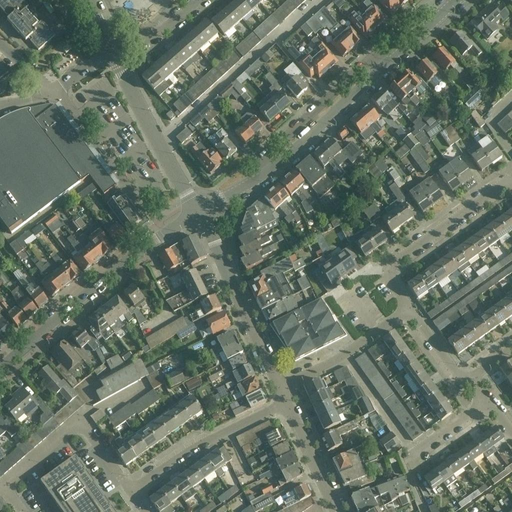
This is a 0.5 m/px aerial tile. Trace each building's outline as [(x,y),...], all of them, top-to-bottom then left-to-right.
[(22,0),(5,0),(0,5),(0,8),(7,16),(9,14),(11,17),(7,21),(13,27),(16,31),(31,18),(24,10),(28,7),(22,0)] [(251,13),(240,0),(238,0),(230,7),(242,21),(251,13)] [(260,5),(256,0),(240,0),(251,13),(260,5)] [(297,9),(289,0),(280,9),(288,18),(297,9)] [(333,0),(331,2),(335,6),(339,11),(345,5),(341,1),(341,0),(333,0)] [(376,0),(391,16),(400,8),(392,0),(376,0)] [(392,0),(400,8),(409,0),(408,0),(392,0)] [(369,12),(364,16),(376,29),(385,21),(368,1),(363,5),(369,12)] [(335,6),(331,2),(319,13),(351,50),(354,47),(355,48),(361,42),(349,29),(344,34),(337,26),(331,18),(332,17),(327,12),(335,6)] [(471,24),(478,31),(487,41),(498,30),(494,26),(501,20),(503,21),(509,15),(501,6),(496,11),(491,5),(471,24)] [(45,9),(50,15),(54,12),(49,6),(45,9)] [(242,21),(230,7),(221,15),(233,28),(242,21)] [(288,18),(280,9),(276,12),(284,21),(288,18)] [(351,50),(319,13),(305,25),(313,33),(315,35),(323,29),(324,30),(326,28),(330,33),(329,33),(336,41),(331,45),(343,58),(349,52),(351,50)] [(347,19),(363,37),(365,35),(367,37),(376,29),(364,16),(359,20),(354,13),(347,19)] [(233,28),(221,15),(212,23),(211,21),(211,22),(224,37),(233,28)] [(279,26),(271,17),(262,25),(270,34),(279,26)] [(31,18),(16,31),(20,35),(26,41),(30,37),(32,40),(30,42),(38,51),(55,36),(42,22),(38,25),(31,18)] [(205,22),(197,30),(209,44),(218,35),(211,28),(204,20),(204,21),(205,22)] [(270,34),(262,25),(253,33),(261,42),(270,34)] [(313,33),(305,25),(300,29),(306,36),(308,38),(313,33)] [(209,44),(197,30),(187,38),(200,51),(209,44)] [(261,42),(253,33),(244,41),(252,50),(261,42)] [(450,43),(457,50),(462,56),(471,49),(478,57),(482,54),(471,41),(469,43),(461,33),(450,43)] [(200,51),(187,38),(178,46),(190,59),(200,51)] [(320,43),(315,38),(311,42),(315,48),(311,51),(328,71),(337,63),(320,43)] [(252,50),(244,41),(235,50),(243,59),(252,50)] [(190,59),(178,46),(169,54),(181,68),(190,59)] [(433,58),(440,65),(445,71),(450,67),(454,71),(455,69),(460,74),(463,72),(443,49),(442,50),(443,50),(439,53),(439,52),(433,58)] [(328,71),(311,51),(302,59),(319,79),(328,71)] [(232,52),(223,60),(231,69),(240,61),(232,52)] [(262,59),(266,64),(273,57),(269,52),(262,59)] [(181,68),(169,54),(160,62),(172,75),(181,68)] [(231,69),(223,60),(214,68),(222,77),(231,69)] [(172,75),(160,62),(151,70),(168,89),(172,86),(167,80),(172,75)] [(433,64),(430,66),(426,62),(417,70),(434,89),(447,78),(440,71),(440,72),(433,64)] [(293,65),(288,69),(284,72),(292,82),(286,87),(296,99),(307,90),(297,78),(301,75),(293,65)] [(0,94),(3,93),(5,90),(6,86),(4,82),(13,77),(10,74),(9,74),(0,66),(0,94)] [(222,77),(214,68),(206,77),(213,86),(222,77)] [(168,89),(151,70),(142,78),(159,98),(168,89)] [(402,78),(399,81),(414,97),(418,93),(421,96),(426,92),(425,91),(428,88),(423,83),(420,85),(408,72),(402,78)] [(277,83),(269,74),(264,78),(272,87),(277,83)] [(213,86),(206,77),(196,85),(204,94),(213,86)] [(420,104),(399,81),(396,84),(396,83),(390,89),(402,102),(407,98),(416,107),(420,104)] [(246,93),(236,82),(231,86),(240,97),(240,98),(246,93)] [(204,94),(196,85),(188,93),(195,102),(204,94)] [(240,97),(231,86),(219,96),(224,102),(231,95),(236,100),(240,97)] [(476,88),(461,103),(469,111),(484,96),(476,88)] [(371,100),(377,108),(381,111),(387,106),(392,112),(397,107),(382,90),(371,100)] [(195,102),(188,93),(179,101),(187,110),(195,102)] [(280,93),(270,103),(280,114),(290,105),(280,93)] [(224,102),(219,96),(209,106),(218,116),(222,112),(218,107),(224,102)] [(187,110),(179,101),(173,106),(169,109),(177,118),(187,110)] [(280,114),(270,103),(259,112),(269,124),(280,114)] [(50,106),(29,110),(21,112),(17,113),(10,116),(3,119),(0,121),(0,220),(11,235),(89,176),(104,196),(116,186),(113,182),(96,159),(94,160),(89,155),(91,153),(56,106),(52,109),(50,106)] [(218,116),(209,106),(204,110),(213,120),(218,116)] [(359,115),(376,134),(378,136),(382,132),(374,124),(379,119),(368,107),(362,112),(363,113),(360,116),(359,115)] [(213,120),(204,110),(200,114),(209,124),(213,120)] [(485,125),(481,119),(475,111),(470,115),(479,129),(485,125)] [(171,122),(175,118),(170,112),(166,116),(171,122)] [(435,113),(433,114),(431,116),(436,122),(440,118),(435,113)] [(376,134),(359,115),(360,116),(357,118),(356,117),(345,127),(352,135),(357,130),(359,133),(358,134),(362,139),(363,138),(366,141),(373,134),(374,135),(376,134)] [(511,121),(507,116),(502,121),(510,130),(511,128),(511,121)] [(249,122),(245,126),(254,137),(263,129),(252,117),(248,121),(249,122)] [(412,124),(420,133),(422,132),(428,127),(420,118),(412,124)] [(510,130),(502,121),(497,126),(505,135),(510,130)] [(254,137),(245,126),(240,131),(238,129),(234,133),(245,145),(254,137)] [(451,127),(445,131),(455,144),(460,140),(451,127)] [(192,136),(187,129),(176,139),(181,145),(192,136)] [(343,129),(336,135),(342,141),(349,135),(343,129)] [(455,144),(445,131),(440,135),(449,148),(455,144)] [(208,141),(220,154),(226,161),(227,160),(232,160),(233,155),(236,153),(225,140),(227,138),(222,132),(216,137),(214,135),(208,141)] [(425,137),(422,132),(420,133),(414,138),(418,142),(425,137)] [(478,145),(492,165),(491,163),(500,157),(501,158),(502,158),(488,138),(486,136),(483,134),(475,140),(478,145)] [(411,136),(403,143),(411,152),(418,145),(411,136)] [(342,153),(330,140),(321,148),(322,149),(332,161),(332,160),(338,156),(343,161),(346,159),(352,165),(363,155),(352,143),(342,153)] [(492,165),(478,145),(467,153),(481,172),(482,172),(481,170),(490,164),(491,165),(492,165)] [(420,146),(415,150),(425,163),(430,160),(420,146)] [(203,157),(195,148),(190,152),(210,175),(220,167),(219,165),(222,163),(212,151),(211,152),(213,153),(210,156),(208,153),(203,157)] [(332,161),(322,149),(319,151),(318,150),(312,156),(324,169),(328,164),(338,176),(343,172),(332,160),(332,161)] [(430,171),(415,150),(409,154),(424,175),(430,171)] [(334,187),(316,166),(309,158),(308,159),(309,160),(297,170),(296,170),(295,171),(316,195),(319,200),(334,187)] [(459,159),(448,166),(462,186),(463,185),(462,184),(471,178),(472,179),(473,178),(459,159)] [(462,186),(448,166),(438,174),(452,193),(453,192),(452,191),(461,185),(462,186)] [(386,172),(395,184),(398,189),(404,185),(392,168),(386,172)] [(294,172),(287,178),(305,198),(306,198),(310,206),(314,202),(310,197),(302,188),(305,185),(300,180),(294,172)] [(305,198),(287,178),(280,184),(291,197),(295,194),(304,203),(308,212),(311,209),(310,206),(306,198),(305,198)] [(429,180),(419,187),(433,207),(434,206),(433,205),(442,199),(443,200),(443,199),(429,180)] [(405,189),(417,206),(423,214),(424,213),(423,212),(432,206),(433,207),(419,187),(416,182),(405,189)] [(398,189),(395,184),(388,188),(397,201),(389,207),(403,226),(412,219),(413,218),(410,214),(414,211),(398,189)] [(77,197),(81,202),(96,191),(92,185),(77,197)] [(271,192),(291,214),(296,219),(294,220),(297,224),(301,221),(295,213),(286,202),(289,198),(278,186),(271,192)] [(287,217),(291,214),(271,192),(264,198),(271,206),(275,211),(279,208),(287,217)] [(114,200),(107,205),(129,236),(136,231),(134,228),(143,221),(125,196),(116,203),(114,200)] [(240,230),(244,238),(260,231),(266,227),(275,222),(271,213),(263,200),(253,208),(253,209),(247,212),(246,213),(247,215),(246,216),(242,227),(241,227),(242,229),(240,230)] [(373,205),(368,209),(376,220),(381,217),(373,205)] [(403,226),(389,207),(385,210),(389,216),(382,220),(392,234),(393,233),(403,226)] [(376,220),(368,209),(363,213),(371,224),(376,220)] [(511,218),(509,214),(499,221),(508,234),(511,231),(511,218)] [(54,216),(44,224),(47,229),(58,220),(54,216)] [(76,223),(81,230),(86,227),(80,220),(76,223)] [(331,224),(334,229),(339,226),(336,220),(331,224)] [(100,225),(117,248),(122,244),(121,244),(122,243),(123,243),(126,241),(126,240),(127,239),(127,240),(128,239),(116,225),(111,230),(104,221),(100,225)] [(499,221),(489,228),(498,241),(508,234),(499,221)] [(70,225),(76,233),(80,230),(74,222),(70,225)] [(374,225),(363,233),(375,250),(385,243),(386,243),(374,225)] [(241,244),(243,249),(244,250),(260,242),(258,238),(269,232),(266,227),(260,231),(244,238),(241,239),(242,242),(241,244)] [(489,228),(478,235),(488,249),(498,241),(489,228)] [(353,242),(365,258),(366,257),(375,250),(363,233),(362,233),(361,231),(353,237),(347,229),(342,232),(349,244),(353,242)] [(30,231),(20,238),(24,243),(33,236),(30,231)] [(84,235),(103,258),(107,255),(108,255),(111,253),(111,251),(112,250),(106,243),(108,241),(100,231),(93,237),(89,232),(89,231),(84,235)] [(87,248),(83,251),(83,252),(93,265),(94,264),(96,264),(98,263),(99,261),(103,258),(84,235),(80,239),(87,248)] [(478,235),(468,242),(481,259),(485,257),(482,253),(488,249),(478,235)] [(83,252),(83,251),(72,237),(67,241),(78,255),(73,259),(84,273),(85,272),(87,272),(89,270),(89,268),(93,265),(83,252)] [(191,267),(198,263),(207,259),(197,239),(194,237),(180,244),(158,257),(168,273),(188,261),(191,267)] [(24,243),(20,238),(9,246),(17,256),(28,248),(24,243)] [(242,255),(244,260),(245,261),(261,252),(259,248),(270,243),(267,238),(260,242),(244,250),(243,249),(242,250),(243,253),(242,255)] [(468,242),(458,250),(468,263),(478,256),(468,242)] [(245,261),(244,260),(243,261),(244,263),(243,266),(246,272),(263,263),(261,259),(271,254),(276,251),(273,246),(268,249),(261,252),(245,261)] [(343,254),(332,262),(343,278),(355,269),(351,263),(356,259),(349,248),(342,252),(343,254)] [(448,257),(458,270),(460,273),(465,270),(463,267),(468,263),(458,250),(448,257)] [(50,256),(60,270),(71,283),(75,280),(77,280),(79,278),(79,277),(80,276),(70,262),(65,266),(57,256),(56,256),(54,253),(50,256)] [(511,261),(511,260),(509,256),(498,263),(502,269),(511,261)] [(448,257),(438,264),(448,278),(458,270),(448,257)] [(248,285),(252,293),(267,286),(266,283),(283,275),(294,270),(295,272),(305,267),(301,260),(291,265),(288,260),(260,274),(262,278),(248,285)] [(320,269),(313,273),(321,284),(327,280),(331,287),(343,278),(332,262),(321,270),(320,269)] [(61,290),(40,263),(35,266),(39,271),(46,281),(41,285),(52,298),(53,297),(55,297),(57,295),(58,294),(59,293),(58,292),(61,290)] [(40,263),(61,290),(61,291),(62,290),(61,290),(64,287),(64,288),(65,287),(67,287),(69,285),(70,284),(71,283),(60,270),(56,273),(53,270),(48,264),(40,263)] [(502,269),(498,263),(488,271),(492,276),(502,269)] [(438,264),(428,271),(438,285),(448,278),(438,264)] [(428,271),(418,279),(431,297),(435,294),(432,289),(438,285),(428,271)] [(492,276),(488,271),(483,274),(482,272),(477,275),(479,278),(482,283),(492,276)] [(508,277),(505,272),(494,279),(498,284),(508,277)] [(183,278),(189,291),(195,303),(206,297),(195,273),(183,278)] [(255,300),(256,302),(288,285),(283,275),(266,283),(267,286),(252,293),(253,295),(256,300),(255,300)] [(42,308),(48,303),(39,290),(34,293),(23,278),(18,282),(33,302),(39,310),(39,309),(42,307),(42,308)] [(482,283),(479,278),(469,285),(472,290),(482,283)] [(428,292),(418,279),(408,286),(417,300),(428,292)] [(498,284),(494,279),(485,286),(488,291),(498,284)] [(288,285),(256,302),(261,312),(262,313),(264,312),(294,297),(290,290),(288,285)] [(472,290),(469,285),(459,292),(462,297),(472,290)] [(488,291),(485,286),(475,293),(478,298),(488,291)] [(124,294),(130,302),(136,310),(145,302),(133,287),(124,294)] [(189,291),(184,294),(190,305),(195,303),(189,291)] [(462,297),(459,292),(448,300),(452,305),(462,297)] [(18,308),(22,312),(28,320),(37,312),(27,300),(24,296),(22,295),(19,295),(17,297),(14,293),(11,295),(18,308)] [(478,298),(475,293),(465,300),(468,305),(478,298)] [(184,294),(179,297),(184,308),(190,305),(184,294)] [(179,297),(173,299),(179,311),(184,308),(179,297)] [(294,297),(264,312),(269,322),(286,314),(287,316),(300,309),(294,297)] [(202,311),(184,320),(188,329),(193,326),(192,324),(221,310),(218,304),(216,300),(216,299),(215,298),(206,302),(199,305),(202,311)] [(117,299),(108,307),(118,320),(123,316),(129,323),(133,319),(117,299)] [(179,311),(173,299),(166,303),(174,313),(179,311)] [(511,303),(509,299),(499,306),(509,319),(511,316),(511,303)] [(452,305),(448,300),(439,307),(442,312),(452,305)] [(468,305),(465,300),(454,308),(458,313),(468,305)] [(327,314),(320,301),(296,313),(303,327),(305,326),(311,339),(313,338),(319,350),(343,338),(337,325),(335,326),(329,313),(327,314)] [(16,309),(12,313),(4,303),(2,305),(0,306),(0,308),(4,313),(18,329),(27,321),(16,309)] [(433,306),(435,309),(427,315),(430,320),(442,312),(439,307),(437,304),(433,306)] [(499,306),(489,313),(499,326),(509,319),(499,306)] [(108,307),(98,314),(109,328),(114,324),(119,331),(124,327),(108,307)] [(458,313),(454,308),(444,315),(448,320),(458,313)] [(139,327),(147,322),(137,310),(133,313),(139,327)] [(303,327),(296,313),(272,325),(279,339),(281,338),(287,351),(289,350),(311,339),(305,326),(303,327)] [(489,313),(479,320),(489,333),(499,326),(489,313)] [(112,332),(109,328),(98,314),(89,321),(93,327),(88,331),(90,333),(96,340),(98,342),(102,338),(105,342),(110,338),(107,335),(112,332)] [(207,322),(200,326),(202,329),(208,326),(213,336),(229,328),(229,326),(230,324),(228,322),(226,321),(223,314),(207,322)] [(448,320),(444,315),(433,323),(436,328),(448,320)] [(0,336),(4,341),(14,333),(0,317),(0,336)] [(183,318),(177,322),(183,332),(188,329),(184,320),(183,318)] [(479,320),(469,327),(478,341),(489,333),(479,320)] [(177,322),(172,325),(178,335),(183,332),(177,322)] [(172,325),(166,328),(172,338),(176,336),(178,335),(172,325)] [(183,332),(178,335),(176,336),(179,342),(197,331),(193,326),(188,329),(183,332)] [(469,327),(459,334),(469,348),(478,341),(469,327)] [(166,328),(161,331),(167,341),(172,338),(166,328)] [(99,348),(93,342),(96,340),(90,333),(86,336),(80,329),(70,337),(77,345),(81,350),(87,344),(94,353),(99,348)] [(161,331),(155,335),(161,345),(167,341),(161,331)] [(210,352),(212,356),(237,343),(236,344),(235,340),(235,339),(235,337),(234,335),(232,334),(232,333),(217,340),(219,345),(215,347),(216,349),(210,352)] [(382,341),(390,351),(402,343),(394,333),(382,341)] [(469,348),(459,334),(448,342),(458,356),(469,348)] [(155,335),(151,337),(157,347),(161,345),(155,335)] [(157,347),(151,337),(145,340),(150,351),(157,347)] [(313,338),(311,339),(289,350),(295,362),(319,350),(313,338)] [(81,361),(64,342),(51,354),(61,365),(55,370),(64,380),(73,390),(79,385),(69,373),(71,371),(70,371),(81,361)] [(237,343),(212,356),(214,360),(220,357),(223,364),(227,362),(242,354),(242,353),(242,351),(241,349),(240,348),(239,347),(238,348),(236,344),(237,344),(237,343)] [(390,351),(397,362),(409,353),(402,343),(390,351)] [(368,352),(373,360),(378,357),(373,348),(368,352)] [(102,365),(106,363),(99,350),(95,352),(102,365)] [(184,358),(188,368),(201,361),(196,352),(184,358)] [(397,362),(404,371),(416,363),(409,353),(397,362)] [(355,361),(358,366),(368,359),(364,354),(355,361)] [(118,356),(112,360),(118,369),(124,366),(118,356)] [(247,362),(246,362),(243,356),(227,364),(220,368),(222,372),(208,379),(211,383),(248,365),(248,364),(247,365),(247,363),(247,362)] [(131,362),(132,363),(141,381),(146,378),(156,372),(160,371),(158,364),(146,370),(139,357),(131,362)] [(358,366),(362,371),(371,364),(368,359),(358,366)] [(118,369),(112,360),(106,363),(112,373),(118,369)] [(511,361),(499,371),(506,381),(511,376),(511,361)] [(382,362),(377,366),(382,372),(387,369),(382,362)] [(141,381),(132,363),(99,381),(104,389),(96,393),(101,402),(110,397),(141,381)] [(408,385),(412,382),(423,373),(416,363),(404,371),(407,375),(404,377),(404,379),(408,385)] [(375,369),(371,364),(362,371),(365,376),(375,369)] [(41,383),(48,391),(53,397),(59,393),(69,404),(73,400),(78,396),(73,390),(64,380),(61,383),(47,367),(39,375),(44,381),(41,383)] [(249,367),(240,371),(232,375),(236,381),(215,392),(216,396),(229,390),(254,378),(254,377),(254,376),(253,376),(252,375),(253,374),(253,373),(252,374),(251,373),(252,371),(251,369),(249,368),(249,367)] [(353,378),(346,368),(333,374),(338,385),(345,382),(351,379),(351,378),(353,378)] [(379,374),(375,369),(365,376),(369,381),(379,374)] [(392,376),(387,369),(382,372),(387,380),(392,376)] [(166,378),(171,389),(185,381),(180,371),(166,378)] [(146,378),(150,385),(160,379),(156,372),(146,378)] [(412,382),(419,392),(431,383),(423,373),(412,382)] [(369,381),(372,386),(382,379),(379,374),(369,381)] [(353,378),(351,378),(351,379),(345,382),(349,393),(359,388),(357,383),(353,378)] [(153,391),(154,391),(164,385),(160,379),(150,385),(153,391)] [(372,386),(376,391),(386,384),(382,379),(372,386)] [(255,380),(246,384),(230,392),(229,390),(216,396),(217,396),(212,398),(214,401),(221,399),(221,400),(231,395),(232,397),(240,393),(243,399),(260,390),(259,389),(260,387),(259,385),(257,384),(257,383),(257,382),(256,383),(255,381),(256,381),(256,380),(255,380)] [(303,388),(309,399),(325,391),(320,380),(303,388)] [(401,389),(396,382),(391,385),(396,392),(401,389)] [(419,392),(426,402),(438,393),(431,383),(419,392)] [(376,391),(380,396),(389,389),(386,384),(376,391)] [(359,388),(349,393),(355,404),(357,403),(357,402),(365,398),(363,394),(359,388)] [(10,413),(16,421),(28,410),(31,414),(38,408),(48,419),(53,415),(36,395),(31,400),(22,389),(15,396),(17,399),(6,409),(8,412),(9,414),(10,413)] [(380,396),(383,401),(393,394),(389,389),(380,396)] [(406,396),(401,389),(396,392),(401,399),(406,396)] [(147,395),(154,405),(160,401),(154,391),(153,391),(147,395)] [(309,399),(314,410),(330,402),(325,391),(309,399)] [(232,413),(233,413),(235,418),(266,403),(261,392),(246,399),(248,405),(232,413)] [(426,402),(434,412),(445,404),(438,393),(426,402)] [(383,401),(387,406),(396,399),(393,394),(383,401)] [(147,395),(142,399),(149,409),(154,405),(147,395)] [(85,405),(78,396),(73,400),(81,409),(85,405)] [(190,396),(179,404),(191,420),(202,412),(190,396)] [(367,398),(365,398),(357,402),(357,403),(364,417),(374,412),(370,402),(367,398)] [(142,399),(138,402),(145,412),(149,409),(142,399)] [(387,406),(390,411),(400,404),(396,399),(387,406)] [(73,400),(69,404),(77,412),(81,409),(73,400)] [(138,402),(131,407),(137,414),(138,417),(145,412),(138,402)] [(314,410),(319,420),(335,413),(330,402),(314,410)] [(415,410),(410,403),(406,406),(411,413),(415,410)] [(69,404),(65,407),(72,416),(77,412),(69,404)] [(130,404),(123,409),(130,419),(137,414),(131,407),(130,404)] [(179,404),(168,412),(180,428),(191,420),(179,404)] [(390,411),(394,417),(404,410),(400,404),(390,411)] [(445,404),(434,412),(431,414),(434,418),(437,416),(441,422),(452,414),(445,404)] [(65,407),(61,411),(68,420),(72,416),(65,407)] [(123,409),(119,412),(126,422),(130,419),(123,409)] [(101,410),(90,418),(96,426),(107,418),(101,410)] [(394,417),(398,422),(408,415),(404,410),(394,417)] [(420,416),(415,410),(411,413),(416,419),(420,416)] [(61,411),(57,415),(64,423),(68,420),(61,411)] [(335,413),(319,420),(324,432),(340,424),(337,417),(341,415),(339,411),(335,413)] [(119,412),(114,416),(121,426),(126,422),(119,412)] [(168,412),(157,420),(169,436),(180,428),(168,412)] [(57,415),(52,419),(59,427),(64,423),(57,415)] [(398,422),(402,427),(411,420),(408,415),(398,422)] [(121,426),(114,416),(108,420),(115,430),(121,426)] [(0,432),(2,431),(5,434),(10,430),(0,418),(0,432)] [(52,419),(48,423),(55,431),(59,427),(52,419)] [(418,423),(420,425),(426,433),(431,429),(423,419),(418,423)] [(126,423),(131,432),(137,428),(132,420),(126,423)] [(157,420),(146,428),(158,444),(169,436),(157,420)] [(402,427),(405,432),(415,425),(411,420),(402,427)] [(269,422),(263,425),(268,436),(274,433),(269,422)] [(337,430),(330,434),(321,438),(328,453),(343,446),(339,438),(357,429),(353,422),(337,430)] [(48,423),(44,426),(51,435),(55,431),(48,423)] [(263,425),(258,428),(263,438),(268,436),(263,425)] [(405,432),(409,437),(419,430),(415,425),(405,432)] [(44,426),(40,430),(47,438),(51,435),(44,426)] [(146,428),(135,436),(147,452),(158,444),(146,428)] [(258,428),(253,430),(258,441),(263,438),(258,428)] [(495,428),(485,436),(497,452),(496,452),(498,455),(508,448),(505,444),(506,443),(495,428)] [(40,430),(35,434),(42,442),(47,438),(40,430)] [(253,430),(247,433),(252,443),(255,442),(258,441),(253,430)] [(263,438),(258,441),(255,442),(258,447),(267,443),(270,449),(285,442),(284,441),(285,439),(284,437),(282,436),(279,430),(274,433),(268,436),(263,438)] [(419,430),(409,437),(413,442),(422,435),(419,430)] [(247,433),(242,436),(247,446),(252,443),(247,433)] [(35,434),(31,438),(38,446),(42,442),(35,434)] [(380,443),(388,454),(399,445),(391,435),(380,443)] [(135,436),(124,443),(136,460),(147,452),(135,436)] [(247,446),(242,436),(236,439),(241,449),(247,446)] [(485,436),(475,443),(483,454),(483,455),(486,459),(496,452),(497,452),(485,436)] [(31,438),(27,441),(34,449),(38,446),(31,438)] [(136,460),(124,443),(121,438),(115,442),(120,450),(116,453),(126,467),(136,460)] [(27,441),(22,445),(30,453),(34,449),(27,441)] [(475,443),(465,450),(473,462),(483,455),(483,454),(475,443)] [(275,463),(275,462),(291,454),(286,444),(272,451),(275,458),(273,459),(275,463)] [(22,445),(18,449),(25,457),(30,453),(22,445)] [(365,466),(377,462),(374,454),(368,457),(363,446),(332,462),(344,486),(358,481),(361,488),(374,483),(371,476),(369,477),(365,466)] [(217,452),(205,460),(215,473),(219,479),(224,475),(220,469),(226,465),(233,460),(224,447),(217,452)] [(18,449),(14,453),(21,461),(25,457),(18,449)] [(465,450),(455,457),(463,469),(469,465),(473,471),(477,468),(473,462),(465,450)] [(14,453),(9,456),(17,464),(21,461),(14,453)] [(275,470),(270,473),(270,472),(259,477),(261,481),(267,479),(268,480),(278,475),(281,473),(297,465),(291,454),(275,462),(275,463),(279,469),(275,471),(275,470)] [(258,458),(261,464),(268,461),(265,455),(258,458)] [(9,456),(5,460),(12,468),(17,464),(9,456)] [(455,457),(445,465),(453,476),(463,469),(455,457)] [(40,483),(60,511),(114,511),(75,458),(40,483)] [(5,460),(0,464),(0,470),(4,475),(12,468),(5,460)] [(205,460),(194,468),(203,482),(215,473),(205,460)] [(297,465),(281,473),(284,480),(278,483),(278,482),(275,483),(277,486),(278,489),(280,488),(301,478),(299,473),(301,473),(297,465)] [(445,465),(435,472),(443,483),(443,484),(446,489),(456,481),(453,476),(445,465)] [(194,468),(182,477),(192,490),(203,482),(194,468)] [(511,472),(509,468),(507,469),(508,469),(499,476),(502,480),(511,472)] [(443,483),(435,472),(424,479),(432,491),(443,484),(443,483)] [(502,480),(499,476),(491,482),(494,486),(502,480)] [(182,477),(171,485),(181,498),(192,490),(182,477)] [(404,477),(392,482),(397,497),(409,492),(404,477)] [(397,497),(392,482),(376,488),(380,498),(388,495),(391,502),(398,499),(397,497)] [(228,492),(232,497),(242,489),(239,484),(228,492)] [(171,485),(160,493),(170,506),(181,498),(171,485)] [(250,503),(252,508),(272,498),(270,493),(273,491),(270,485),(260,491),(263,496),(255,500),(252,495),(246,498),(249,503),(250,503)] [(298,504),(310,498),(311,498),(308,493),(310,492),(307,485),(286,495),(288,501),(284,503),(286,509),(287,509),(293,506),(298,504)] [(485,486),(479,490),(482,495),(488,490),(485,486)] [(351,500),(355,509),(373,500),(368,490),(352,496),(351,500)] [(482,495),(479,490),(469,497),(472,502),(482,495)] [(232,497),(228,492),(221,497),(225,502),(232,497)] [(174,511),(170,506),(160,493),(150,500),(158,511),(174,511)] [(472,502),(469,497),(458,505),(461,509),(472,502)] [(252,508),(253,511),(258,511),(275,504),(272,498),(252,508)] [(304,511),(314,505),(310,498),(298,504),(303,511),(304,511)] [(355,509),(356,511),(373,511),(378,510),(373,500),(355,509)]
